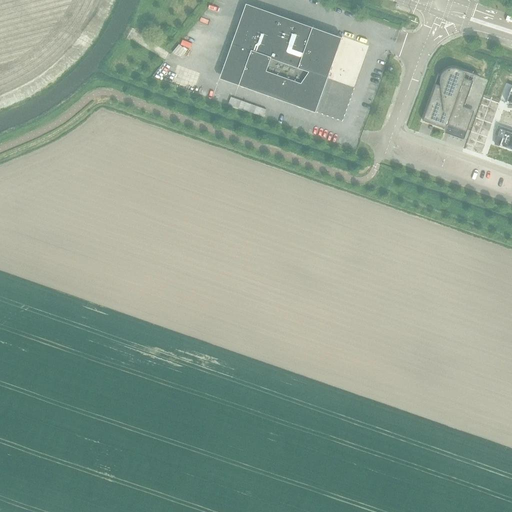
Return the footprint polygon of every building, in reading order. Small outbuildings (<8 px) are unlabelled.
[(235,33),(221,72),(240,79),(238,85),(255,91),(255,90),(315,111),(319,99),(320,99),(323,91),(318,89),(322,76),(298,68),(311,29),(255,9),(253,15),(252,15),(245,37),(235,33)] [(298,68),(322,76),(327,78),(342,36),(338,34),(337,37),(313,28),(314,26),(313,25),(311,29),(298,68)] [(430,98),(422,120),(446,129),(445,124),(466,132),(470,120),(460,117),(473,81),(464,78),(466,71),(457,68),(455,67),(452,67),(450,68),(447,68),(445,70),(443,71),(441,73),(440,76),(438,75),(430,98)] [(500,128),(494,143),(499,145),(504,130),(500,128)] [(511,132),(504,130),(499,145),(511,149),(511,132)]
